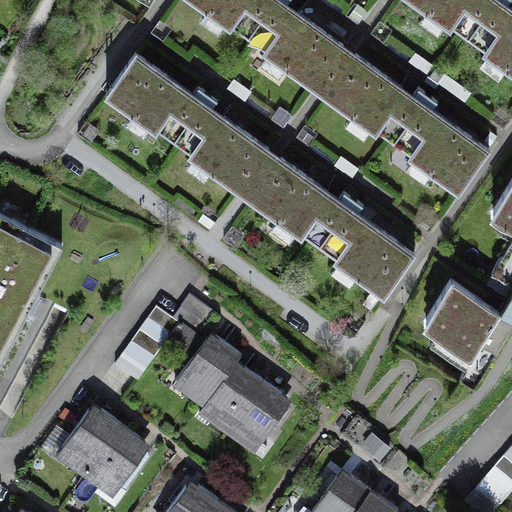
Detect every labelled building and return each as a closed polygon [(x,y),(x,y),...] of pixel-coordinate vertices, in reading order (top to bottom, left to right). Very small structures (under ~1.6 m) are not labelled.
[(266,52),(320,92),(351,50),(283,0),(179,0),(228,35),(244,13),(277,37),(266,52)] [(511,12),(494,0),(408,0),(511,73),(511,12)] [(490,151),(351,50),(320,92),(375,131),(391,110),(425,135),(408,158),(458,195),(490,151)] [(186,156),(243,197),(273,156),(135,56),(106,96),(156,132),(168,115),(200,137),(186,156)] [(412,257),(273,156),(243,197),(299,238),(315,217),(349,242),(333,264),(381,299),(412,257)] [(511,170),(487,211),(511,226),(511,246),(496,272),(511,282),(511,170)] [(62,249),(0,217),(0,369),(1,370),(62,249)] [(494,306),(445,274),(415,321),(463,353),(494,306)] [(190,292),(173,315),(179,320),(196,332),(212,308),(190,292)] [(156,304),(148,315),(171,332),(179,320),(173,315),(156,304)] [(148,315),(139,327),(162,344),(171,332),(148,315)] [(139,327),(131,339),(154,355),(162,344),(139,327)] [(205,401),(236,358),(240,352),(211,331),(175,380),(205,401)] [(131,339),(123,350),(146,367),(154,355),(131,339)] [(123,350),(115,361),(138,378),(146,367),(123,350)] [(263,378),(236,358),(205,401),(216,409),(212,415),(228,426),(263,378)] [(282,391),(263,378),(228,426),(243,437),(248,431),(260,439),(285,404),(277,398),(282,391)] [(70,460),(86,471),(120,422),(93,403),(63,445),(75,453),(70,460)] [(140,436),(120,422),(86,471),(101,482),(106,475),(118,484),(144,448),(135,442),(140,436)] [(511,484),(511,460),(509,458),(497,471),(511,484)] [(353,511),(370,490),(340,468),(307,511),(353,511)] [(473,477),(461,491),(486,511),(498,498),(473,477)] [(208,511),(218,498),(190,479),(166,511),(208,511)] [(395,511),(397,510),(370,490),(353,511),(395,511)] [(236,511),(218,498),(208,511),(236,511)]
